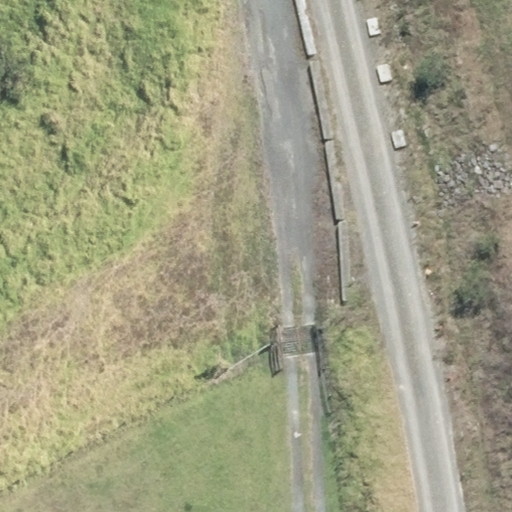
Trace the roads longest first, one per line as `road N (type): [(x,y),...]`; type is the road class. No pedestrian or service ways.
road 1 (track): [(313,0),(411,511)]
road 2 (track): [(284,0),(315,292),(318,511)]
